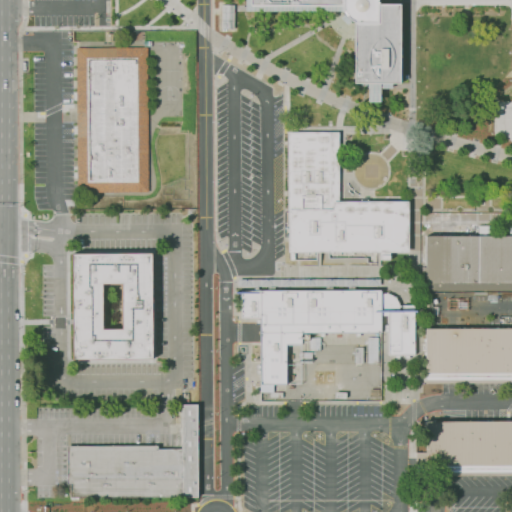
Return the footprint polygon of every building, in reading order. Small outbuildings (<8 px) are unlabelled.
[(377,0),(378,4),(400,4),(400,83),(391,83),(391,87),(380,87),(380,101),(369,101),(369,83),(355,83),(355,22),(350,18),(348,15),(345,11),(246,10),(246,0),(377,0)] [(511,0),(481,0),(482,4),(497,5),(496,0),(511,0),(511,7),(511,17),(511,0)] [(220,4),(220,28),(232,28),(232,4),(220,4)] [(149,191),(78,192),(77,48),(148,47),(149,191)] [(389,260),(380,260),(380,251),(289,251),(289,131),(339,131),(339,201),(408,201),(408,251),(389,251),(389,260)] [(511,235),(423,235),(423,290),(511,289),(511,235)] [(152,358),(73,359),(72,254),(151,253),(152,358)] [(244,293),(386,292),(395,295),(402,304),(402,312),(418,312),(419,356),(391,356),(392,317),(387,318),(386,334),(307,335),(306,346),(291,346),(290,387),(264,385),(264,319),(243,319),(244,293)] [(426,329),(511,328),(511,382),(426,383),(426,329)] [(198,497),(71,497),(71,484),(68,484),(67,446),(158,445),(158,449),(183,449),(183,404),(198,404),(198,497)] [(426,452),(426,422),(511,421),(511,474),(416,475),(415,453),(426,452)]
